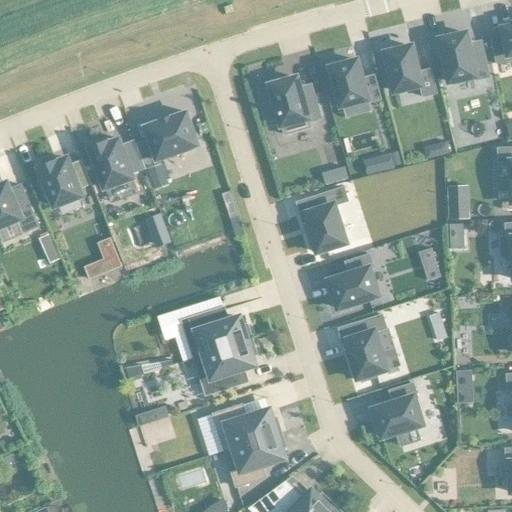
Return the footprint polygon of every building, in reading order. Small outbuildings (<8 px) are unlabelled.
[(511,36),(509,37),(509,42),(497,44),(503,73),(511,70),(511,36)] [(481,86),(482,90),(496,87),(490,62),(478,65),(473,42),(470,43),(470,39),(455,42),(456,46),(446,48),(456,91),(481,86)] [(437,78),(425,81),(418,55),(409,58),(408,54),(393,57),(394,61),(392,62),(401,101),(426,94),(429,106),(443,103),(437,78)] [(368,88),(363,69),(354,72),(353,69),(339,73),(339,76),(337,77),(348,115),(372,108),(373,112),(387,108),(380,84),(368,88)] [(279,94),(277,94),(291,144),(317,137),(315,131),(328,128),(321,103),(308,107),(303,87),(294,89),(293,86),(278,90),(279,94)] [(164,169),(204,155),(193,121),(151,136),(156,149),(144,153),(152,177),(166,172),(164,169)] [(125,148),(115,152),(114,150),(95,157),(111,198),(140,187),(138,182),(150,178),(140,150),(128,155),(125,148)] [(448,152),(445,159),(446,165),(456,162),(453,150),(448,152)] [(404,161),(397,163),(400,174),(407,172),(404,161)] [(397,163),(370,170),(373,184),(401,177),(400,174),(397,163)] [(97,193),(88,170),(76,174),(73,168),(63,172),(62,170),(45,176),(50,189),(47,191),(52,204),(56,203),(61,215),(88,205),(85,198),(97,193)] [(168,174),(153,179),(161,199),(175,194),(168,174)] [(351,176),(340,180),(343,191),(354,188),(351,176)] [(45,236),(27,194),(15,199),(13,192),(3,196),(2,194),(0,195),(0,232),(2,238),(24,228),(30,242),(45,236)] [(330,216),(313,222),(317,234),(315,235),(323,262),(353,252),(341,215),(354,210),(350,197),(326,204),(330,216)] [(475,211),(455,212),(455,228),(476,227),(475,211)] [(169,234),(165,223),(153,228),(157,239),(169,234)] [(469,233),(456,234),(456,244),(470,244),(469,233)] [(55,244),(46,248),(52,261),(61,257),(55,244)] [(438,258),(426,261),(435,290),(447,286),(438,258)] [(380,277),(376,264),(352,271),(355,283),(336,290),(339,301),(335,302),(340,316),(344,315),(345,318),(385,305),(376,278),(380,277)] [(0,296),(0,321),(10,317),(0,296)] [(201,367),(258,349),(253,334),(249,336),(246,326),(223,334),(219,321),(190,331),(201,367)] [(365,345),(354,348),(358,360),(355,361),(364,388),(366,387),(367,391),(382,387),(381,383),(393,379),(381,341),(393,337),(388,324),(361,333),(365,345)] [(448,330),(438,333),(444,350),(454,347),(448,330)] [(201,367),(213,403),(242,394),(238,381),(261,374),(258,365),(262,363),(258,349),(201,367)] [(147,375),(132,378),(135,387),(150,383),(147,375)] [(478,380),(463,381),(463,391),(478,390),(478,380)] [(388,444),(389,446),(429,433),(420,407),(424,406),(420,392),(396,400),(399,412),(380,418),(383,429),(379,431),(384,445),(388,444)] [(247,415),(219,424),(231,460),(240,458),(240,457),(287,442),(283,427),(278,429),(275,419),(251,427),(247,415)] [(171,416),(162,419),(166,429),(174,426),(171,416)] [(247,479),(238,482),(243,496),(271,487),(267,475),(291,467),(288,458),(292,456),(287,442),(240,457),(240,458),(247,479)] [(20,462),(5,469),(10,480),(25,473),(20,462)] [(265,511),(337,511),(328,503),(325,507),(318,500),(306,511),(295,511),(283,500),(265,511)]
